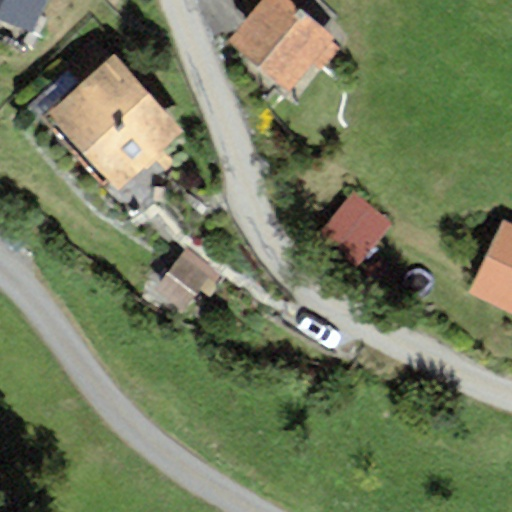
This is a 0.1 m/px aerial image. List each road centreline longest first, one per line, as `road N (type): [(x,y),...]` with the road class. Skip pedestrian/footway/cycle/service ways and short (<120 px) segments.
road 1 (residential): [(511,397),(417,364),(300,291),(247,185),(176,0)]
road 2 (unclassified): [(0,272),(166,462),(251,511)]
